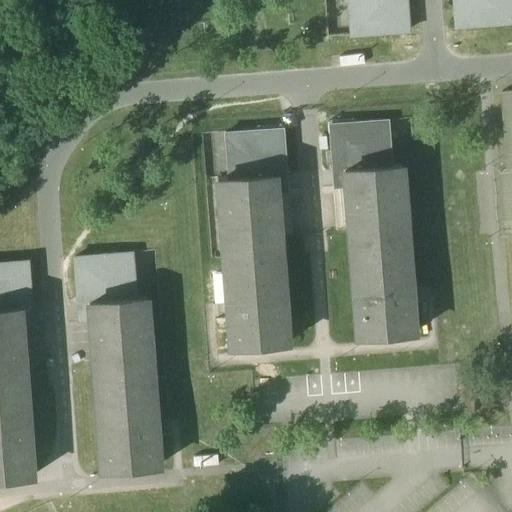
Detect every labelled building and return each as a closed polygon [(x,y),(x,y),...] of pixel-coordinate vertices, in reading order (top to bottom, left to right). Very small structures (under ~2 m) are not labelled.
[(348,0),(351,34),(409,29),(406,0),(348,0)] [(511,8),(511,0),(453,0),(456,26),(511,21),(511,8)] [(511,90),(501,92),(511,227),(511,90)] [(388,119),(330,124),(334,170),(344,169),(391,165),(388,119)] [(283,127),(226,132),(229,177),(275,174),(276,174),(287,174),(283,127)] [(391,165),(344,169),(357,336),(415,332),(402,164),(391,165)] [(229,177),(218,178),(231,346),(288,341),(276,174),(275,174),(229,177)] [(132,252),(75,256),(78,303),(89,302),(89,301),(136,298),(132,252)] [(28,260),(0,262),(0,307),(21,306),(21,307),(32,306),(28,260)] [(136,298),(89,301),(89,302),(102,469),(160,464),(147,297),(136,298)] [(0,307),(0,476),(33,474),(21,307),(21,306),(0,307)]
